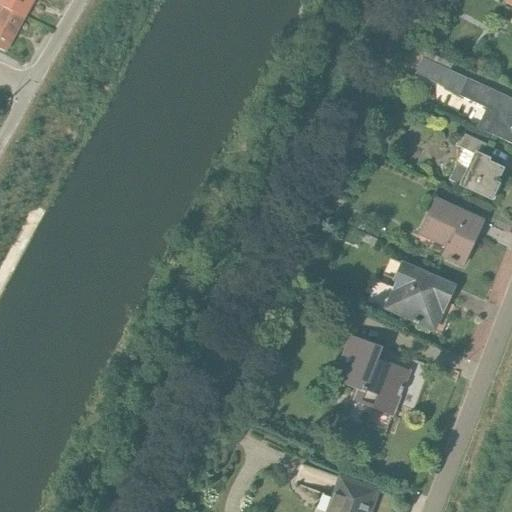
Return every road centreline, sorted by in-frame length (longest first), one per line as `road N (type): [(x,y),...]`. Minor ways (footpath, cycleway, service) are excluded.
road 1 (residential): [(421,0),(210,395),(157,511)]
road 2 (residential): [(430,511),(511,299)]
